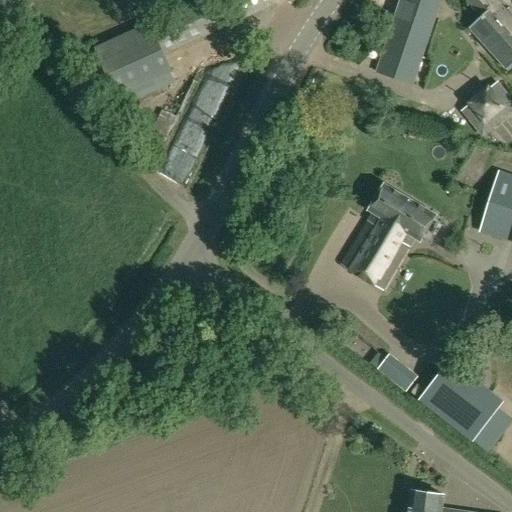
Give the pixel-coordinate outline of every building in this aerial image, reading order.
[(202,0),(151,23),(165,53),(275,5),(272,0),(202,0)] [(414,84),(442,0),(402,0),(378,72),(414,84)] [(511,0),(468,0),(483,16),(469,29),(497,61),(505,70),(511,64),(511,0)] [(151,23),(96,47),(118,96),(173,71),(151,23)] [(483,135),(508,116),(488,91),(463,110),(483,135)] [(511,240),(511,176),(501,172),(482,231),(511,240)] [(395,274),(409,248),(414,236),(422,241),(437,215),(386,184),(370,210),(375,213),(344,265),(385,290),(395,274)] [(419,385),(412,393),(417,397),(424,389),(419,385)] [(467,511),(443,508),(445,495),(414,490),(410,511),(467,511)]
